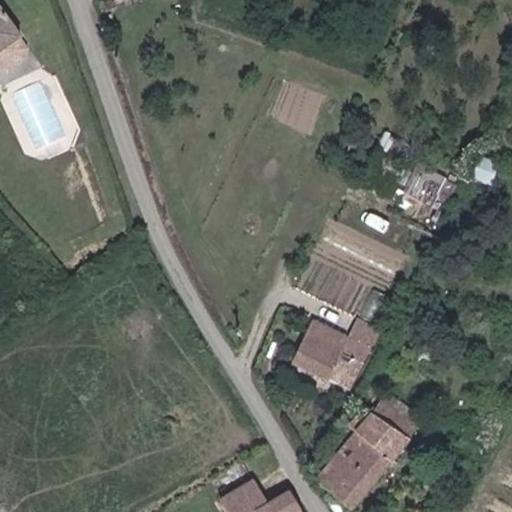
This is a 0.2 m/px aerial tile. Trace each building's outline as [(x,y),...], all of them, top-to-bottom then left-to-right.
[(0,52),(20,38),(0,8),(0,52)] [(26,48),(20,38),(0,52),(0,66),(6,68),(23,57),(26,48)] [(291,360),(327,378),(341,351),(362,362),(379,330),(358,319),(348,338),(312,319),(291,360)] [(327,378),(348,389),(362,362),(341,351),(327,378)] [(353,505),(418,425),(412,420),(417,413),(389,390),(368,416),(362,411),(348,428),(354,433),(318,477),(353,505)] [(257,511),(301,511),(288,487),(267,499),(251,475),(219,496),(229,511),(248,511),(255,508),(257,511)]
